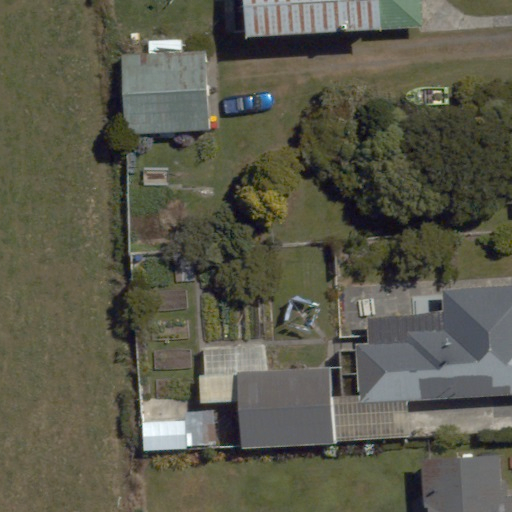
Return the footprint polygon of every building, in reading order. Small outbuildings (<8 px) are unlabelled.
[(245,0),(248,36),(423,25),(421,0),(245,0)] [(207,52),(121,55),(125,133),(210,129),(207,52)] [(358,346),(361,402),(511,393),(511,284),(442,288),(444,331),(409,333),(409,343),(358,346)] [(329,368),(238,373),(243,447),(334,442),(329,368)] [(502,459),(426,463),(428,511),(511,511),(511,497),(504,498),(502,459)]
